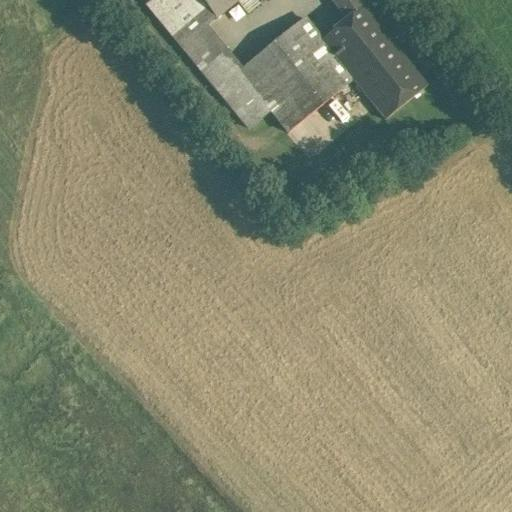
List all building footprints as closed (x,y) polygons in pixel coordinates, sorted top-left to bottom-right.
[(207,4),(203,0),(152,0),(147,5),(200,70),(224,51),(236,40),(219,19),(207,4)] [(219,19),(241,0),(211,0),(207,4),(219,19)] [(364,7),(358,0),(326,0),(345,22),(364,7)] [(401,53),(364,7),(345,22),(322,41),(352,78),(359,87),(401,53)] [(352,78),(322,41),(302,17),(238,69),(273,110),(287,130),(352,78)] [(238,69),(224,51),(200,70),(249,129),(273,110),(238,69)] [(401,53),(359,87),(386,121),(428,87),(401,53)]
